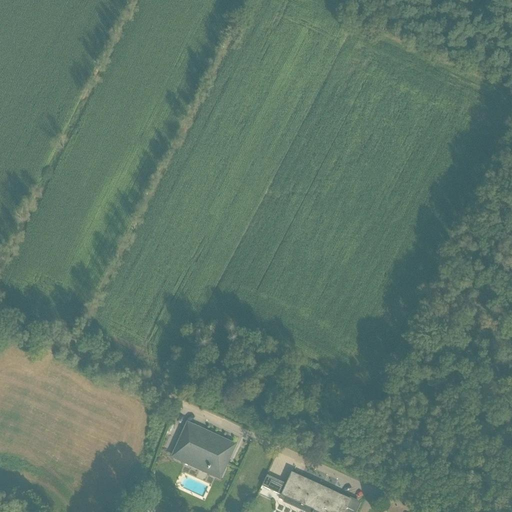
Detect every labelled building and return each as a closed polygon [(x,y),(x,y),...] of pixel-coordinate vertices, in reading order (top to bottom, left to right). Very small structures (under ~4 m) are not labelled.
[(179,445),(186,430),(207,440),(209,436),(232,447),(218,477),(218,479),(220,480),(236,444),(187,422),(176,444),(179,445)] [(211,469),(209,473),(218,477),(232,447),(209,436),(207,440),(186,430),(179,445),(189,450),(185,458),(191,460),(190,464),(199,468),(200,464),(211,469)] [(218,479),(218,477),(209,473),(211,469),(200,464),(199,468),(190,464),(191,460),(185,458),(189,450),(179,445),(176,444),(170,458),(218,479)] [(313,511),(322,511),(332,492),(324,488),(323,490),(317,487),(317,485),(291,473),(286,484),(281,495),(279,500),(283,502),(285,497),(314,510),(313,511)] [(281,495),(286,484),(266,475),(261,486),(281,495)] [(149,485),(146,492),(154,495),(157,489),(149,485)] [(353,511),(358,504),(332,492),(322,511),(344,511),(346,510),(349,511),(353,511)] [(285,497),(283,502),(305,511),(313,511),(314,510),(285,497)] [(140,511),(141,511),(155,511),(157,508),(144,503),(140,511)]
